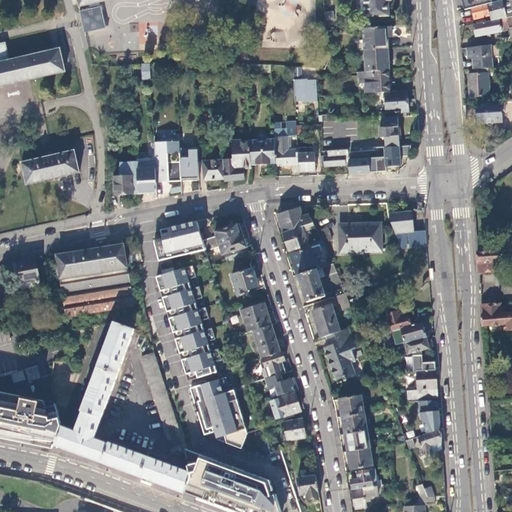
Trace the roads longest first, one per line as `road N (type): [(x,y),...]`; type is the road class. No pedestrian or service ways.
road 1 (residential): [(250,193),(324,418),(339,511)]
road 2 (secondary): [(437,182),(463,511)]
road 3 (residential): [(0,250),(250,193)]
road 4 (secondary): [(470,386),(461,179)]
road 5 (unknown): [(165,335),(143,347),(123,374),(111,422),(156,448),(194,434)]
road 6 (secondary): [(0,452),(186,511)]
road 7 (residential): [(250,193),(437,182)]
road 8 (secondary): [(425,0),(437,182)]
road 9 (secondary): [(461,179),(438,0)]
road 10 (secondary): [(481,511),(470,386)]
